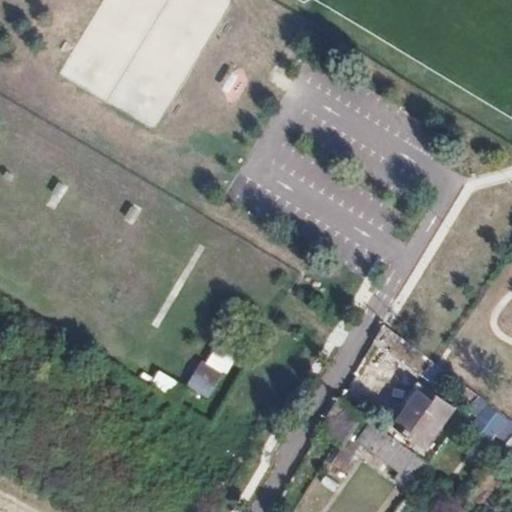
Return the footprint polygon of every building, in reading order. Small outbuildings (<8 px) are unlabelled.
[(203,42),(229,0),(163,0),(167,2),(159,16),(203,42)] [(384,327),(376,341),(421,375),(427,368),(431,362),(389,329),(384,327)] [(217,339),(190,389),(212,401),(239,350),(217,339)] [(479,398),(431,362),(427,368),(475,404),(479,398)] [(455,410),(427,390),(411,411),(399,428),(427,449),(455,410)] [(475,404),(470,411),(479,418),(472,427),(492,442),(500,431),(511,439),(511,437),(511,422),(479,398),(475,404)] [(340,401),(320,433),(336,443),(345,448),(364,417),(365,416),(340,401)] [(364,417),(345,448),(333,464),(342,471),(362,445),(359,442),(373,424),(364,417)] [(359,442),(362,445),(400,473),(395,481),(409,492),(415,484),(429,466),(373,424),(359,442)] [(455,431),(429,466),(415,484),(431,496),(441,483),(436,480),(466,440),(455,431)] [(471,443),(466,440),(436,480),(441,483),(471,443)] [(295,511),(318,511),(333,484),(315,475),(295,511)]
